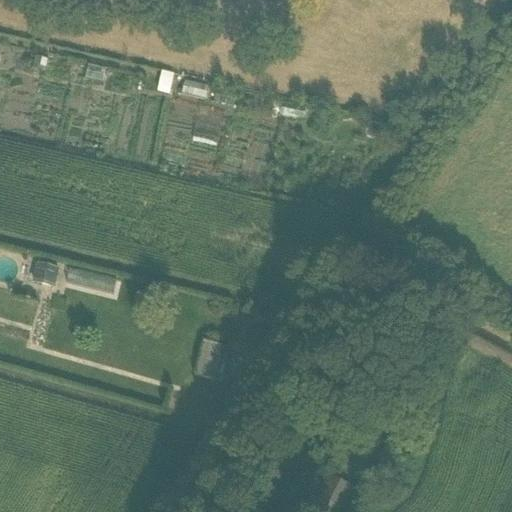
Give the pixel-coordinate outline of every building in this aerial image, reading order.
[(162,74),(158,94),(170,96),(174,76),(162,74)] [(37,265),(32,285),(55,290),(60,271),(37,265)] [(205,343),(197,378),(214,382),(223,347),(205,343)] [(383,452),(374,474),(386,479),(396,458),(383,452)] [(309,500),(305,509),(307,511),(341,511),(353,487),(327,476),(316,500),(309,500)]
